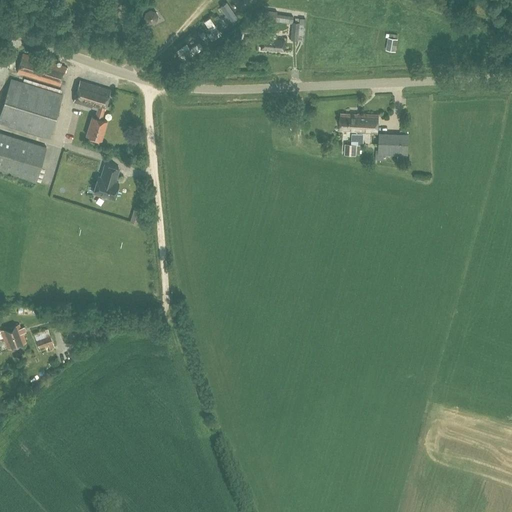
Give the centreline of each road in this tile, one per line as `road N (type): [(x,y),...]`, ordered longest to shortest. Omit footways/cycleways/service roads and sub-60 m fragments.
road 1 (unclassified): [(511,78),(197,89),(121,75),(0,32)]
road 2 (track): [(167,303),(146,82)]
